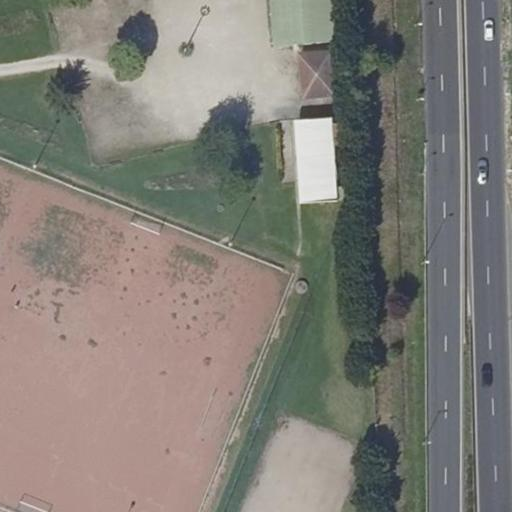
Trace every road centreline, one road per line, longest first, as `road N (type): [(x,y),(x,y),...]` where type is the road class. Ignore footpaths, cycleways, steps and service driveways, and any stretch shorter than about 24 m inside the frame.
road 1 (trunk): [(496,511),(482,0)]
road 2 (trunk): [(439,0),(447,511)]
